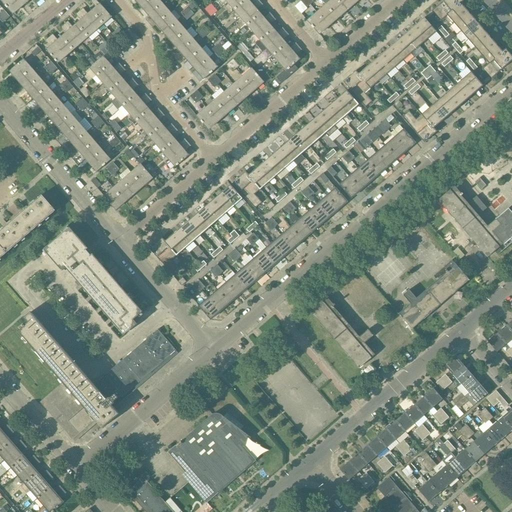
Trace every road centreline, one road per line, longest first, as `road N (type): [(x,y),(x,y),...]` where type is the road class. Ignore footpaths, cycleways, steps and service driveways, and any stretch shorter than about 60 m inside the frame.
road 1 (residential): [(214,351),(511,93)]
road 2 (residential): [(312,461),(463,331)]
road 3 (residential): [(212,160),(157,96),(146,32),(117,0)]
road 4 (residential): [(118,240),(0,102)]
road 5 (residential): [(76,467),(214,351)]
road 6 (residential): [(212,160),(327,61)]
road 7 (residential): [(214,351),(118,240)]
road 8 (residential): [(118,240),(212,160)]
